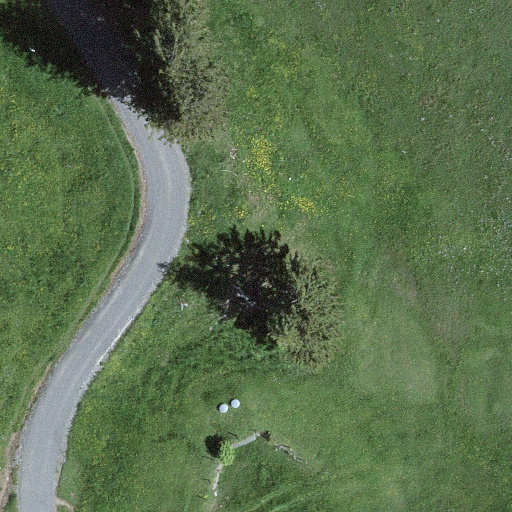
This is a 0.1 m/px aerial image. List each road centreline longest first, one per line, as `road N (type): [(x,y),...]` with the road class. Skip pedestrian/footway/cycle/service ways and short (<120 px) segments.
road 1 (track): [(113,85),(158,168),(161,233),(132,291),(56,396),(29,460),(28,511)]
road 2 (track): [(0,28),(19,48),(113,85)]
